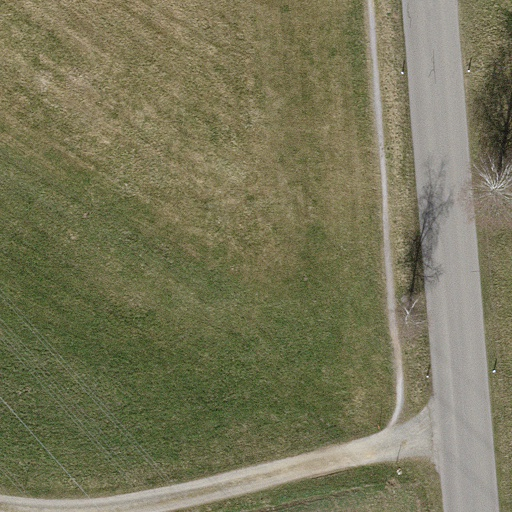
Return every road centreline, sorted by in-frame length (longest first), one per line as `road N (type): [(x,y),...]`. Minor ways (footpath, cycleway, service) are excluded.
road 1 (tertiary): [(426,0),(472,511)]
road 2 (track): [(152,511),(465,439)]
